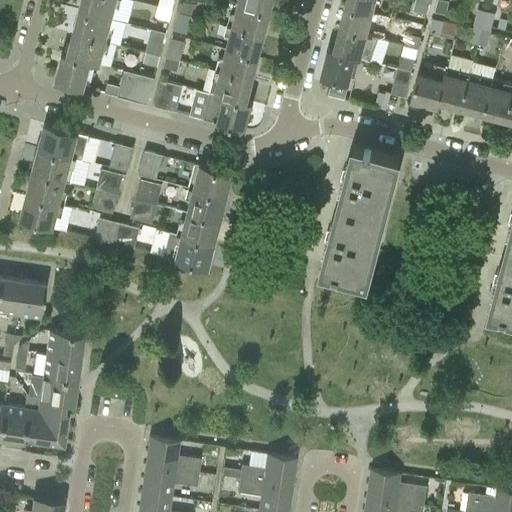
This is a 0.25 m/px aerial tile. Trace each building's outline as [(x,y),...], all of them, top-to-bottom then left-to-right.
[(81,0),(79,9),(111,17),(113,6),(118,8),(120,0),(81,0)] [(158,0),(157,5),(171,9),(173,0),(158,0)] [(180,0),(177,11),(191,14),(194,4),(180,0)] [(236,0),(236,2),(270,11),(273,0),(236,0)] [(344,0),(344,5),(372,12),(375,0),(380,1),(380,0),(344,0)] [(428,2),(420,0),(413,0),(411,11),(425,15),(428,2)] [(445,0),(436,0),(433,12),(445,14),(448,1),(445,0)] [(228,15),(226,23),(261,32),(263,25),(266,26),(270,11),(236,2),(232,16),(228,15)] [(157,5),(154,17),(168,20),(171,9),(157,5)] [(344,5),(338,27),(361,33),(371,35),(374,25),(377,13),(372,12),(344,5)] [(78,25),(76,33),(109,41),(112,32),(107,30),(111,17),(79,9),(76,23),(75,23),(75,24),(78,25)] [(476,10),(472,24),(481,26),(484,12),(476,10)] [(191,14),(177,11),(172,30),(186,34),(191,14)] [(484,12),(481,26),(489,28),(493,15),(484,12)] [(373,33),(384,36),(390,16),(378,13),(373,33)] [(432,17),(428,31),(454,38),(457,26),(458,24),(432,17)] [(499,18),(496,28),(504,30),(507,21),(499,18)] [(227,35),(224,47),(259,56),(263,41),(259,40),(261,32),(226,23),(224,33),(227,35)] [(467,43),(476,45),(481,26),(472,24),(467,43)] [(481,26),(476,45),(484,47),(489,28),(481,26)] [(338,27),(332,49),(355,55),(359,56),(361,57),(369,59),(377,37),(371,35),(361,33),(338,27)] [(71,41),(68,54),(99,62),(102,52),(106,53),(109,41),(76,33),(74,40),(71,39),(70,41),(71,41)] [(406,33),(403,44),(418,47),(420,37),(406,33)] [(170,39),(166,56),(179,59),(184,42),(170,39)] [(148,40),(146,51),(159,54),(160,54),(162,44),(148,40)] [(403,44),(401,55),(415,58),(418,47),(403,44)] [(217,58),(214,68),(249,77),(251,70),(255,71),(259,56),(224,47),(221,59),(217,58)] [(327,48),(320,74),(348,81),(351,70),(353,62),(355,55),(332,49),(327,48)] [(146,51),(142,62),(156,66),(160,54),(159,54),(146,51)] [(68,54),(63,53),(59,67),(58,68),(59,68),(57,78),(56,78),(55,79),(83,86),(89,62),(98,65),(99,62),(68,54)] [(180,60),(166,56),(163,67),(177,71),(180,60)] [(416,79),(411,98),(437,105),(438,100),(443,81),(445,75),(445,72),(446,72),(447,67),(434,64),(431,73),(418,70),(416,79)] [(392,83),(390,92),(404,96),(411,70),(396,66),(392,83)] [(443,81),(438,100),(460,105),(468,72),(469,72),(458,69),(447,66),(447,67),(446,72),(445,72),(445,75),(443,81)] [(214,68),(208,90),(247,101),(251,86),(247,85),(249,77),(214,68)] [(104,92),(146,102),(153,76),(123,69),(119,85),(106,82),(104,92)] [(468,72),(460,105),(483,111),(490,84),(490,83),(492,78),(480,75),(469,72),(468,72)] [(490,84),(483,111),(506,117),(511,92),(511,83),(503,81),(492,78),(490,83),(490,84)] [(153,104),(167,108),(174,83),(160,79),(153,104)] [(196,88),(189,114),(202,117),(244,128),(250,101),(247,101),(208,90),(208,91),(196,88)] [(44,123),(38,147),(82,159),(88,135),(44,123)] [(132,146),(115,142),(108,166),(126,170),(132,146)] [(343,181),(337,206),(382,217),(398,156),(353,144),(346,170),(345,169),(342,181),(343,181)] [(38,147),(32,171),(65,179),(84,184),(90,161),(82,159),(38,147)] [(161,154),(143,149),(137,173),(155,178),(161,154)] [(194,162),(188,186),(226,196),(232,172),(194,162)] [(100,167),(95,187),(118,193),(123,173),(100,167)] [(32,171),(25,194),(63,204),(66,193),(62,192),(65,179),(32,171)] [(139,177),(134,196),(156,202),(161,183),(139,177)] [(190,195),(187,210),(220,219),(226,196),(188,186),(186,194),(190,195)] [(118,193),(95,187),(91,205),(113,210),(118,193)] [(63,204),(25,194),(19,218),(53,226),(56,215),(60,216),(63,204)] [(156,202),(134,196),(129,215),(152,220),(156,202)] [(324,257),(321,267),(367,279),(367,277),(374,249),(376,241),(382,217),(337,206),(331,230),(329,230),(326,241),(328,242),(324,257)] [(179,220),(176,232),(214,242),(220,219),(187,210),(184,222),(179,220)] [(94,237),(113,242),(119,222),(99,217),(94,237)] [(119,222),(113,242),(133,247),(138,227),(119,222)] [(208,266),(214,242),(176,232),(169,230),(163,255),(208,266)] [(511,250),(505,249),(499,274),(498,273),(495,285),(496,286),(490,311),(511,316),(511,250)] [(301,283),(302,273),(282,271),(281,280),(301,283)] [(0,275),(0,310),(18,313),(23,278),(0,275)] [(23,278),(18,313),(40,316),(45,282),(23,278)] [(49,328),(46,351),(80,356),(83,333),(49,328)] [(5,333),(4,342),(12,343),(20,336),(20,335),(5,333)] [(18,346),(17,354),(26,355),(28,339),(27,339),(18,346)] [(4,342),(2,354),(11,355),(12,343),(4,342)] [(46,351),(42,374),(77,379),(80,356),(46,351)] [(17,354),(15,366),(24,367),(26,355),(17,354)] [(0,359),(0,368),(8,370),(9,361),(0,359)] [(30,373),(27,393),(39,394),(39,397),(64,401),(73,402),(77,379),(42,374),(42,375),(30,373)] [(26,392),(25,395),(28,396),(63,442),(67,410),(62,409),(63,405),(64,401),(39,397),(39,394),(26,392)] [(27,406),(23,431),(24,431),(29,432),(32,432),(31,437),(63,442),(28,396),(25,395),(24,406),(27,406)] [(4,403),(0,427),(0,437),(22,441),(23,431),(27,406),(24,406),(11,404),(4,403)] [(150,434),(145,462),(199,470),(201,456),(177,453),(179,438),(150,434)] [(227,467),(226,474),(238,476),(291,484),(295,456),(266,451),(264,466),(240,462),(239,468),(227,467)] [(145,462),(141,490),(171,495),(173,480),(197,484),(199,470),(145,462)] [(371,467),(366,495),(423,504),(425,490),(426,485),(398,481),(400,471),(371,467)] [(236,487),(236,490),(259,494),(257,507),(287,511),(291,484),(238,476),(236,487)] [(467,496),(465,510),(469,510),(481,511),(511,511),(511,487),(497,485),(495,495),(468,491),(467,496)] [(141,490),(138,511),(192,511),(169,509),(171,495),(141,490)] [(366,495),(363,511),(417,511),(418,509),(422,510),(423,504),(366,495)] [(26,509),(25,511),(61,511),(63,501),(33,497),(32,510),(26,509)]
